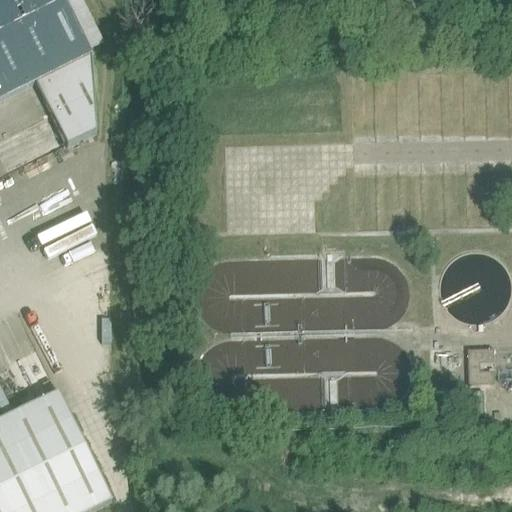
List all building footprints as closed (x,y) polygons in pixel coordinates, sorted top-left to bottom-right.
[(0,0),(0,104),(34,88),(67,152),(98,137),(94,56),(104,48),(80,0),(0,0)] [(495,353),(469,354),(470,389),(495,389),(495,353)] [(457,389),(443,390),(444,399),(457,399),(457,389)] [(482,395),(471,395),(471,419),(482,419),(482,395)] [(0,511),(98,511),(112,505),(59,396),(0,424),(0,511)]
